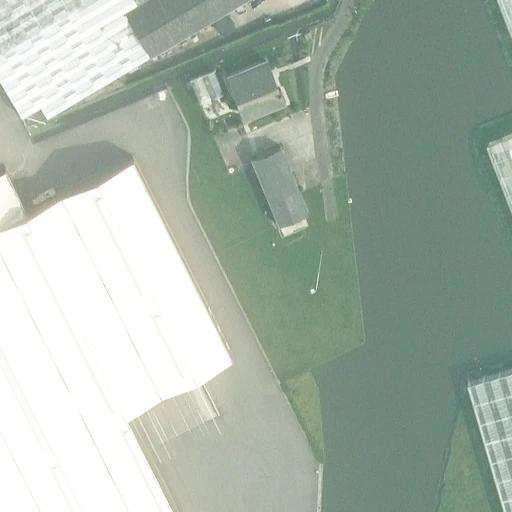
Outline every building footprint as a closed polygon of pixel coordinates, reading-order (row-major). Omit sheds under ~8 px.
[(0,0),(0,83),(19,116),(37,104),(44,116),(148,55),(149,56),(124,11),(141,0),(0,0)] [(243,0),(141,0),(124,11),(149,56),(243,0)] [(511,0),(501,0),(511,28),(511,126),(485,137),(511,207),(511,0)] [(279,93),(282,92),(279,87),(277,88),(273,77),(270,78),(267,69),(269,68),(266,60),(227,76),(245,118),(283,102),(279,93)] [(189,79),(198,102),(199,102),(222,93),(213,69),(189,79)] [(280,145),(247,158),(274,226),(303,215),(307,213),(280,145)] [(0,511),(176,511),(125,408),(231,355),(132,156),(26,209),(5,165),(0,167),(0,511)] [(511,511),(511,363),(470,376),(508,511),(511,511)]
